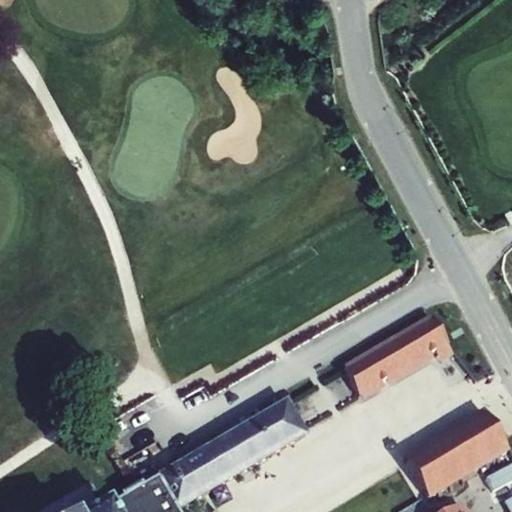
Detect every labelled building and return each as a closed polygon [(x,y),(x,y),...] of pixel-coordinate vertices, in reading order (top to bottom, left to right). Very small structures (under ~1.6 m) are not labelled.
[(433,320),(343,371),(359,398),(448,347),(433,320)] [(288,408),(254,427),(271,457),(305,438),(288,408)] [(487,415),(405,461),(427,499),(509,452),(487,415)] [(254,427),(237,437),(254,467),(271,457),(254,427)] [(177,511),(254,467),(237,437),(112,509),(109,507),(107,509),(101,511),(177,511)] [(511,511),(511,495),(503,501),(509,511),(511,511)]
